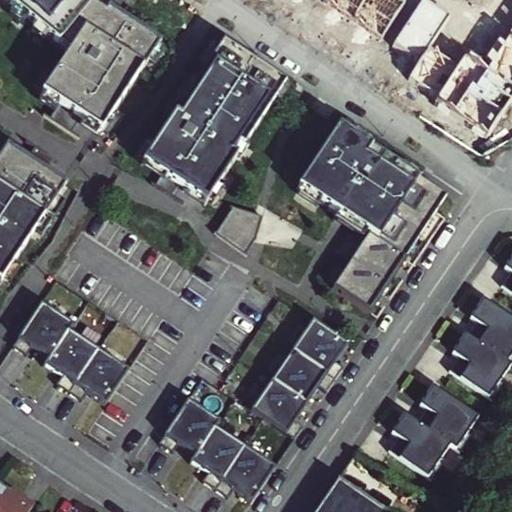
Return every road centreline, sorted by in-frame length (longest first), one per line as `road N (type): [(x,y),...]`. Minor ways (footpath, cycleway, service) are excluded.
road 1 (residential): [(284,511),(502,190)]
road 2 (residential): [(218,0),(502,190)]
road 3 (residential): [(0,416),(144,511)]
